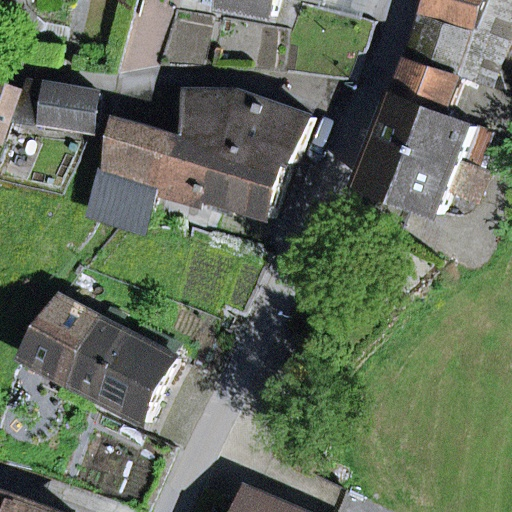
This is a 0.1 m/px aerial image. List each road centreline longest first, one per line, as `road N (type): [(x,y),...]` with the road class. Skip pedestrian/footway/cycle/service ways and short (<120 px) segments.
road 1 (residential): [(171,511),(370,107)]
road 2 (residential): [(370,107),(271,81),(131,86),(0,63)]
